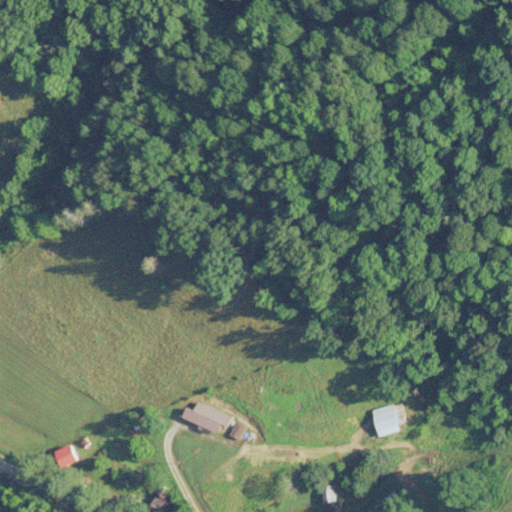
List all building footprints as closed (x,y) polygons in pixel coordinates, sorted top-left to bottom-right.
[(226,437),(234,418),(197,401),(188,420),(226,437)] [(412,425),(407,408),(379,417),(384,434),(412,425)] [(81,462),(74,445),(60,452),(67,468),(81,462)] [(392,511),(402,503),(394,493),(384,501),(392,511)] [(176,511),(179,507),(161,498),(154,511),(176,511)]
